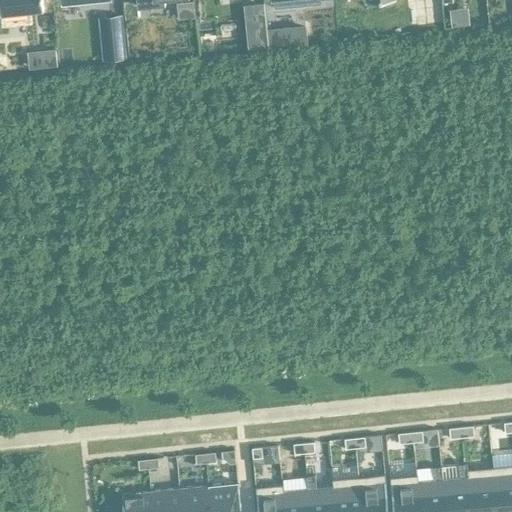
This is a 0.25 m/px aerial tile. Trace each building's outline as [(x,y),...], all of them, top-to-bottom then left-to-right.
[(0,0),(0,13),(43,9),(41,0),(0,0)] [(192,2),(176,3),(177,19),(193,18),(192,2)] [(261,6),(245,7),(249,47),(265,45),(261,6)] [(120,17),(99,19),(100,32),(122,31),(120,17)] [(304,25),(265,29),(267,47),(267,49),(306,45),(304,25)] [(54,50),(37,52),(38,67),(56,66),(54,50)] [(511,421),(503,423),(504,433),(511,432),(511,421)] [(472,426),(462,427),(463,437),(473,436),(472,426)] [(462,427),(448,428),(449,439),(463,437),(462,427)] [(421,431),(411,432),(412,442),(422,441),(421,431)] [(411,432),(397,434),(398,444),(412,442),(411,432)] [(364,437),(354,438),(355,448),(365,447),(364,437)] [(354,438),(343,439),(344,449),(355,448),(354,438)] [(313,442),(303,443),(304,454),(314,453),(313,442)] [(303,443),(292,444),(294,455),(304,454),(303,443)] [(264,447),(248,449),(249,459),(265,458),(264,447)] [(214,452),(204,454),(205,463),(215,462),(214,452)] [(204,454),(194,455),(195,464),(205,463),(204,454)] [(157,458),(147,459),(148,469),(158,468),(157,458)] [(147,459),(137,460),(138,470),(148,469),(147,459)] [(459,478),(442,479),(445,511),(470,511),(466,470),(466,464),(458,464),(459,478)] [(511,511),(511,464),(492,467),(496,511),(511,511)] [(416,475),(419,511),(445,511),(442,479),(440,466),(432,467),(434,480),(417,482),(416,475)] [(496,511),(492,467),(466,470),(470,511),(496,511)] [(387,511),(384,474),(358,477),(361,511),(387,511)] [(314,475),(306,476),(307,489),(309,511),(335,511),(332,479),(331,480),(332,487),(315,488),(314,475)] [(419,511),(416,475),(389,478),(392,511),(419,511)] [(361,511),(358,477),(332,479),(335,511),(361,511)] [(240,511),(237,482),(208,485),(210,511),(240,511)] [(210,511),(208,485),(179,488),(181,511),(210,511)] [(283,511),(281,485),(255,487),(257,511),(283,511)] [(282,485),(281,485),(283,511),(309,511),(307,489),(283,492),(282,485)] [(181,511),(179,488),(150,491),(151,511),(181,511)] [(151,511),(150,491),(121,494),(122,511),(151,511)]
